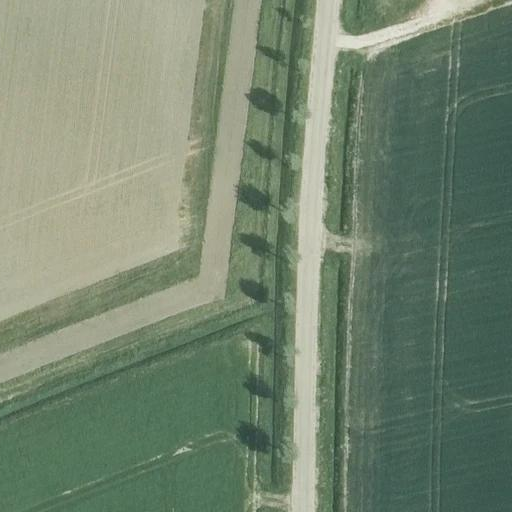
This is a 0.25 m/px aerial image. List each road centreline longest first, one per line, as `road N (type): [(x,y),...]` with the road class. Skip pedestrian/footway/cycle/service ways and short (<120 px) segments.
road 1 (unclassified): [(305,511),(310,239),(328,0)]
road 2 (track): [(323,41),(379,42),(453,0)]
